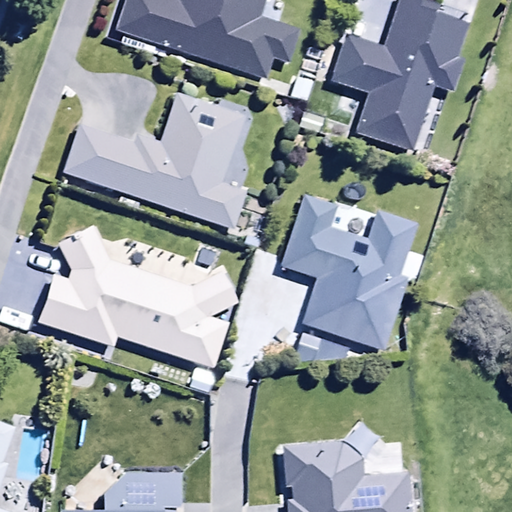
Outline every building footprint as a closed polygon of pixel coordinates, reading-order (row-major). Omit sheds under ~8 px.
[(155,0),(126,0),(117,36),(267,84),(274,62),(290,67),(299,39),(259,27),(267,0),(177,0),(175,6),(155,0)] [(413,156),(430,101),(426,100),(430,87),(451,94),(466,33),(437,25),(440,14),(403,5),(385,58),(344,45),(331,87),(367,97),(354,138),(413,156)] [(75,135),(61,180),(233,234),(243,200),(222,194),(244,122),(177,101),(161,152),(137,145),(134,153),(75,135)] [(388,358),(408,290),(413,291),(423,261),(408,258),(416,231),(375,219),(366,247),(328,235),(334,215),(303,206),(283,274),(314,286),(300,332),(388,358)] [(111,356),(115,345),(212,376),(227,330),(210,325),(236,311),(218,275),(191,296),(110,277),(94,235),(57,254),(72,279),(70,287),(54,283),(38,330),(111,356)] [(0,511),(0,469),(11,436),(0,432),(0,511)] [(281,455),(285,511),(409,511),(408,481),(361,485),(359,466),(341,451),(281,455)] [(181,511),(181,481),(125,480),(103,503),(102,511),(181,511)]
